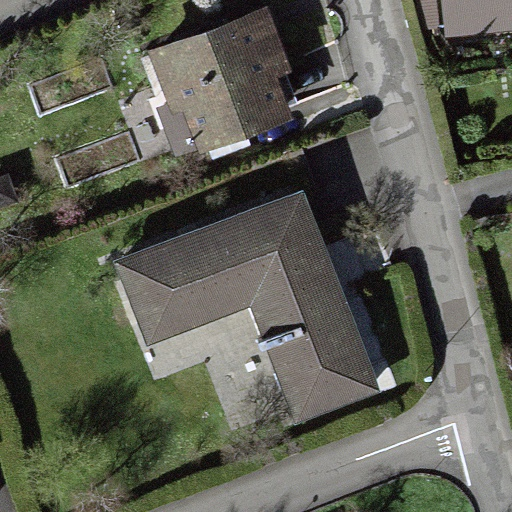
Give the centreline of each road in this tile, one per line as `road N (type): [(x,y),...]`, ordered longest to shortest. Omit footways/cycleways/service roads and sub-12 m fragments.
road 1 (residential): [(480,416),(368,0)]
road 2 (residential): [(223,511),(480,416)]
